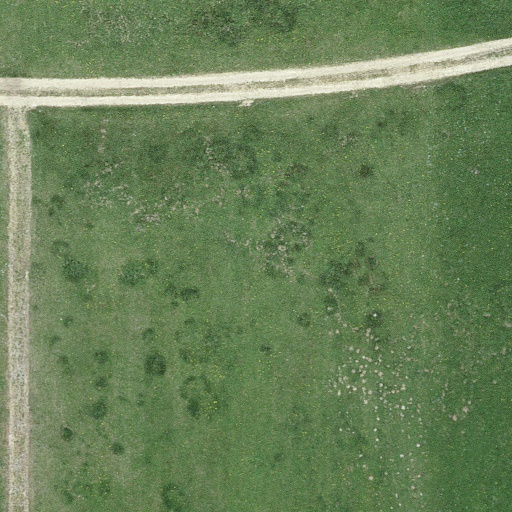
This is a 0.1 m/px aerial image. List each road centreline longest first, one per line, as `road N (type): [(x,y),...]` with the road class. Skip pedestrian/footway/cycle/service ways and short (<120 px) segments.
road 1 (track): [(0,90),(272,98),(511,72)]
road 2 (track): [(14,511),(10,90)]
